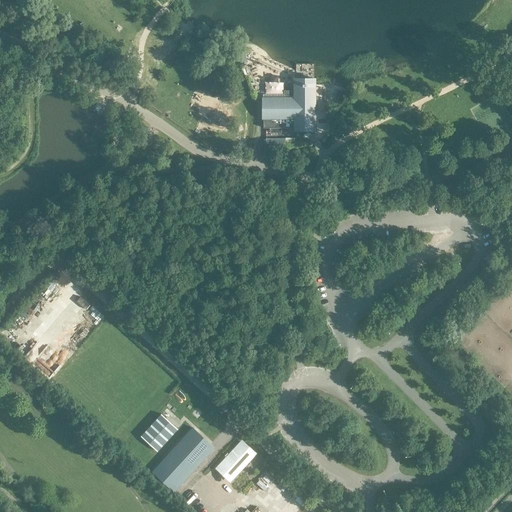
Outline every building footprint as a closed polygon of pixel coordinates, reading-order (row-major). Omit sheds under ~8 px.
[(237,55),(241,65),(246,63),(242,53),(237,55)] [(296,79),(296,84),(296,91),(284,91),(284,99),(265,99),(263,99),(263,117),(264,117),(263,128),(296,128),(296,130),(314,130),(314,79),(296,79)] [(280,96),(281,81),(267,80),(267,95),(280,96)] [(161,414),(141,436),(157,451),(178,429),(161,414)] [(193,428),(152,472),(174,492),(207,456),(200,450),(207,441),(193,428)] [(231,481),(255,455),(241,441),(217,467),(231,481)] [(264,469),(262,479),(266,480),(267,476),(274,478),(275,472),(264,469)]
